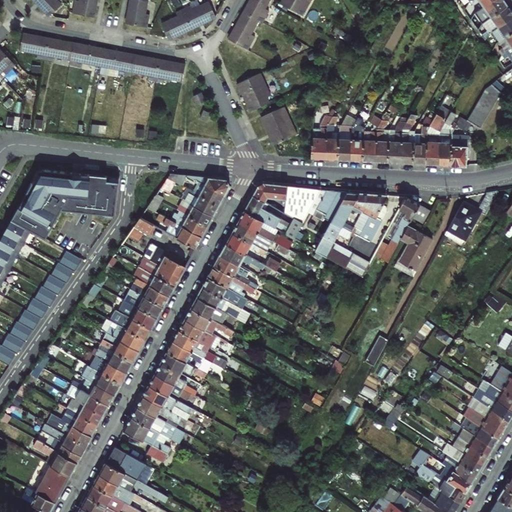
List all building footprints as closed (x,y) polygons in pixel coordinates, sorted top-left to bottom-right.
[(61,4),(57,0),(35,0),(47,13),(49,15),(61,4)] [(79,0),(80,0),(78,0),(74,0),(72,13),(93,17),(96,0),(79,0)] [(130,0),(126,23),(147,28),(150,14),(145,13),(147,0),(130,0)] [(263,23),(269,11),(265,9),(269,0),(250,0),(244,12),(259,21),(263,23)] [(282,0),(281,3),(281,4),(302,15),(310,0),(282,0)] [(485,20),(507,5),(503,0),(492,0),(484,7),(478,10),(485,20)] [(209,2),(193,10),(190,5),(184,8),(193,28),(213,19),(215,18),(216,17),(209,2)] [(488,34),(489,32),(493,30),(498,27),(511,17),(511,11),(507,5),(485,20),(482,22),(487,30),(481,34),(484,39),(488,34)] [(193,28),(184,8),(177,11),(179,16),(162,24),(169,39),(174,37),(193,28)] [(248,50),(255,37),(251,34),(259,21),(244,12),(230,40),(248,50)] [(474,15),(471,19),(478,29),(481,24),(474,15)] [(505,37),(511,32),(511,17),(498,27),(493,30),(489,32),(488,34),(495,45),(496,43),(502,39),(505,37)] [(276,24),(274,29),(283,34),(285,29),(276,24)] [(283,34),(274,29),(271,34),(280,39),(283,34)] [(503,53),(511,47),(511,32),(505,37),(502,39),(496,43),(495,45),(500,52),(496,54),(499,59),(502,55),(503,53)] [(23,50),(38,53),(37,58),(45,59),(46,55),(49,38),(23,33),(20,50),(23,50)] [(68,59),(70,59),(73,43),(58,40),(49,38),(46,55),(45,59),(53,61),(54,56),(68,59)] [(83,62),(100,65),(102,58),(103,49),(86,45),(73,43),(70,59),(69,64),(82,67),(83,62)] [(379,47),(376,44),(368,52),(372,55),(379,47)] [(511,57),(511,47),(503,53),(502,55),(499,59),(501,62),(511,56),(511,57)] [(0,71),(2,70),(6,73),(16,64),(1,48),(0,49),(0,71)] [(118,74),(130,76),(131,71),(133,64),(134,55),(103,49),(102,58),(100,65),(119,69),(118,74)] [(158,69),(160,60),(134,55),(133,64),(131,71),(133,71),(148,74),(148,79),(156,81),(156,76),(158,69)] [(181,81),(182,81),(185,65),(160,60),(158,69),(156,76),(156,81),(164,82),(164,78),(181,81)] [(271,95),(261,72),(237,83),(244,97),(248,96),(254,109),(270,102),(268,97),(271,95)] [(298,83),(301,88),(311,84),(309,79),(298,83)] [(504,88),(495,80),(492,83),(501,91),(504,88)] [(481,128),(502,92),(501,91),(492,83),(485,89),(467,120),(462,117),(457,124),(457,125),(467,131),(472,123),(481,128)] [(311,84),(301,88),(303,93),(314,89),(311,84)] [(18,86),(14,90),(21,98),(25,94),(18,86)] [(21,98),(14,90),(10,93),(17,102),(21,98)] [(197,104),(206,100),(202,92),(194,96),(197,104)] [(248,96),(244,97),(250,111),(254,109),(248,96)] [(400,108),(391,103),(389,108),(397,112),(400,108)] [(339,105),(336,110),(335,114),(339,116),(344,107),(339,105)] [(447,118),(451,111),(441,105),(437,113),(447,118)] [(261,117),(274,144),(297,134),(284,106),(261,117)] [(430,126),(437,113),(432,110),(428,117),(427,117),(422,126),(430,126)] [(447,118),(445,122),(450,125),(456,114),(451,111),(447,118)] [(405,113),(400,122),(407,122),(410,116),(405,113)] [(403,130),(401,162),(413,163),(415,135),(415,130),(410,130),(417,117),(412,113),(410,116),(407,122),(403,130)] [(426,164),(438,164),(439,132),(441,128),(445,122),(447,118),(437,113),(430,126),(428,129),(426,164)] [(311,158),(326,158),(327,132),(328,126),(329,124),(333,117),(333,116),(329,115),(326,115),(321,124),(320,128),(312,128),(311,158)] [(363,161),(376,161),(378,127),(382,120),(374,115),(370,122),(374,125),(374,129),(372,129),(372,131),(365,131),(363,161)] [(352,125),(350,160),(363,161),(365,131),(365,128),(358,128),(363,119),(358,116),(352,125)] [(376,161),(388,162),(390,129),(385,129),(389,121),(388,121),(382,120),(378,127),(376,161)] [(388,162),(401,162),(403,130),(407,122),(400,122),(396,130),(390,129),(388,162)] [(328,126),(327,132),(340,132),(340,129),(336,128),(337,125),(334,124),(329,124),(328,126)] [(340,132),(338,159),(350,160),(352,125),(340,125),(340,129),(340,132)] [(413,163),(426,164),(428,129),(430,126),(422,126),(422,135),(415,135),(413,163)] [(451,165),(452,135),(452,132),(454,129),(441,128),(439,132),(438,164),(451,165)] [(326,158),(338,159),(340,132),(327,132),(326,158)] [(471,135),(452,135),(451,165),(464,166),(465,166),(466,158),(470,158),(471,135)] [(60,209),(114,215),(118,177),(43,169),(39,171),(37,172),(11,220),(31,231),(46,239),(60,209)] [(167,177),(187,188),(189,184),(186,183),(188,179),(186,177),(186,175),(170,173),(167,177)] [(199,181),(224,195),(230,185),(226,179),(186,175),(186,177),(188,179),(195,182),(197,180),(199,181)] [(194,191),(219,205),(224,195),(199,181),(194,191)] [(309,212),(322,189),(265,183),(259,185),(254,195),(266,201),(273,206),(277,200),(289,201),(287,214),(294,217),(303,222),(309,212)] [(168,191),(167,191),(160,187),(154,197),(162,201),(168,191)] [(322,189),(309,212),(323,220),(324,217),(331,221),(333,218),(348,191),(322,189)] [(213,215),(219,205),(194,191),(191,190),(185,200),(213,215)] [(481,205),(489,210),(499,191),(498,190),(488,192),(481,205)] [(344,224),(354,204),(361,193),(360,193),(348,191),(333,218),(344,224)] [(360,229),(358,232),(357,232),(366,237),(371,240),(382,218),(378,215),(389,195),(361,193),(354,204),(364,210),(355,226),(360,229)] [(245,210),(278,229),(285,233),(291,223),(262,207),(266,201),(254,195),(245,210)] [(155,211),(162,201),(154,197),(147,207),(155,211)] [(412,218),(420,204),(407,197),(405,197),(392,222),(397,224),(399,225),(392,239),(389,244),(381,258),(388,262),(401,239),(407,227),(412,218)] [(208,226),(213,215),(185,200),(184,200),(181,207),(190,212),(188,215),(208,226)] [(277,200),(273,206),(287,214),(289,201),(277,200)] [(463,202),(448,229),(467,239),(482,212),(478,210),(463,202)] [(511,203),(499,222),(504,226),(511,215),(511,203)] [(412,218),(418,221),(425,207),(420,204),(412,218)] [(478,210),(482,212),(486,214),(489,210),(481,205),(478,210)] [(425,207),(418,221),(423,224),(431,210),(425,207)] [(240,221),(289,248),(295,251),(297,247),(291,244),(292,242),(276,232),(278,229),(245,210),(240,221)] [(202,236),(208,226),(188,215),(179,211),(177,214),(174,212),(170,219),(202,236)] [(154,224),(140,217),(127,235),(138,241),(144,231),(149,234),(154,224)] [(170,233),(192,245),(196,248),(202,236),(170,219),(167,217),(164,223),(169,226),(170,224),(174,226),(170,233)] [(285,233),(295,238),(299,231),(303,222),(294,217),(291,223),(285,233)] [(332,245),(342,227),(356,235),(357,232),(358,232),(344,224),(333,218),(331,221),(316,250),(317,250),(324,255),(362,276),(370,261),(354,252),(352,256),(332,245)] [(11,220),(0,239),(0,288),(31,231),(11,220)] [(286,254),(289,248),(240,221),(233,232),(266,251),(273,255),(277,249),(286,254)] [(399,225),(397,224),(389,237),(392,239),(399,225)] [(416,232),(407,227),(401,239),(409,244),(400,261),(403,262),(420,231),(417,229),(416,232)] [(303,233),(299,231),(295,238),(299,241),(303,233)] [(433,239),(420,231),(403,262),(416,269),(433,239)] [(227,243),(276,271),(281,263),(265,254),(266,251),(233,232),(227,243)] [(389,244),(382,240),(374,254),(381,258),(389,244)] [(221,254),(241,265),(245,259),(274,275),(276,271),(227,243),(221,254)] [(187,254),(191,256),(196,248),(192,245),(187,254)] [(180,276),(186,265),(166,255),(168,252),(158,247),(151,260),(180,276)] [(61,264),(62,265),(69,252),(65,250),(58,262),(61,264)] [(322,260),(324,255),(317,250),(314,256),(322,260)] [(69,252),(62,265),(73,270),(74,271),(81,258),(69,252)] [(113,265),(120,256),(115,253),(108,262),(113,265)] [(241,265),(221,254),(215,265),(256,288),(258,284),(244,276),(248,269),(241,265)] [(139,266),(175,285),(180,276),(151,260),(144,256),(139,266)] [(53,276),(54,276),(61,264),(58,262),(57,262),(50,274),(53,276)] [(109,276),(116,266),(113,265),(108,262),(101,272),(109,276)] [(73,270),(61,264),(54,276),(65,282),(66,283),(73,270)] [(209,276),(244,295),(245,293),(242,291),(244,288),(253,293),(256,288),(215,265),(209,276)] [(137,277),(170,295),(175,285),(139,266),(134,276),(137,277)] [(102,286),(109,276),(101,272),(94,282),(102,286)] [(42,286),(44,288),(46,289),(53,276),(50,274),(49,274),(42,286)] [(53,276),(46,289),(56,294),(58,295),(65,282),(54,276),(53,276)] [(238,305),(244,295),(209,276),(203,286),(238,305)] [(163,306),(170,295),(137,277),(134,283),(141,286),(138,292),(163,306)] [(102,286),(94,282),(87,292),(94,297),(102,286)] [(141,286),(134,283),(131,288),(138,292),(141,286)] [(41,286),(34,298),(37,299),(38,300),(44,288),(42,286),(41,286)] [(238,305),(203,286),(198,296),(224,311),(233,316),(236,318),(242,307),(238,305)] [(44,288),(38,300),(48,306),(50,306),(56,294),(46,289),(44,288)] [(125,299),(157,317),(163,306),(138,292),(131,288),(125,299)] [(94,297),(87,292),(80,303),(87,307),(94,297)] [(224,311),(198,296),(192,307),(227,326),(230,321),(221,317),(224,311)] [(28,311),(30,312),(37,299),(34,298),(33,297),(26,309),(28,311)] [(37,299),(30,312),(40,317),(41,318),(48,306),(38,300),(37,299)] [(119,310),(151,328),(157,317),(125,299),(119,310)] [(145,339),(151,328),(119,310),(111,306),(109,310),(115,314),(111,320),(145,339)] [(192,307),(186,319),(212,333),(216,326),(224,331),(223,332),(231,337),(234,331),(227,326),(192,307)] [(24,309),(17,321),(20,323),(21,323),(28,311),(26,309),(24,309)] [(30,312),(28,311),(21,323),(32,329),(33,330),(40,317),(30,312)] [(221,317),(230,321),(233,316),(224,311),(221,317)] [(140,350),(145,339),(111,320),(107,318),(101,329),(107,332),(140,350)] [(180,329),(210,346),(213,341),(217,343),(220,338),(212,333),(186,319),(180,329)] [(11,334),(13,335),(20,323),(17,321),(16,321),(9,333),(11,334)] [(24,341),(25,342),(32,329),(21,323),(20,323),(13,335),(24,341)] [(65,337),(72,327),(65,323),(58,334),(65,337)] [(208,351),(210,346),(180,329),(173,340),(222,367),(236,375),(241,366),(231,360),(229,363),(208,351)] [(4,346),(11,334),(9,333),(8,332),(1,344),(1,345),(4,346)] [(133,361),(140,350),(107,332),(101,343),(133,361)] [(4,346),(17,353),(24,341),(13,335),(11,334),(4,346)] [(374,366),(388,339),(380,335),(366,361),(374,366)] [(167,351),(215,377),(218,371),(219,372),(222,367),(173,340),(167,351)] [(95,354),(127,372),(133,361),(101,343),(97,349),(94,348),(91,352),(95,354)] [(4,346),(0,352),(0,360),(9,365),(16,353),(4,346)] [(161,362),(181,373),(184,370),(199,378),(201,376),(212,382),(215,377),(167,351),(161,362)] [(121,382),(127,372),(95,354),(89,365),(121,382)] [(43,368),(50,358),(44,355),(36,365),(43,368)] [(495,386),(502,390),(511,396),(511,371),(492,358),(487,365),(499,372),(491,384),(492,384),(495,386)] [(179,377),(181,373),(161,362),(155,373),(191,393),(194,388),(186,384),(187,382),(179,377)] [(87,379),(115,394),(121,382),(89,365),(82,376),(87,379)] [(429,379),(431,380),(435,383),(441,375),(434,371),(429,379)] [(483,387),(487,381),(473,372),(470,376),(478,381),(476,383),(483,387)] [(189,397),(191,393),(155,373),(149,384),(169,395),(172,391),(180,396),(181,393),(189,397)] [(81,389),(109,405),(115,394),(87,379),(81,389)] [(435,383),(431,380),(426,387),(432,391),(437,384),(435,383)] [(143,394),(183,417),(186,411),(198,418),(201,413),(169,395),(149,384),(143,394)] [(491,384),(486,393),(511,408),(511,396),(502,390),(499,394),(493,390),(495,386),(492,384),(491,384)] [(399,388),(395,385),(390,392),(401,400),(403,396),(396,391),(399,388)] [(473,397),(480,402),(509,421),(511,416),(511,408),(486,393),(479,388),(473,397)] [(75,399),(104,415),(109,405),(81,389),(75,399)] [(390,392),(384,400),(394,407),(397,402),(399,404),(401,400),(390,392)] [(188,419),(183,417),(143,394),(138,405),(157,416),(159,413),(184,427),(188,419)] [(73,398),(68,408),(69,408),(98,424),(104,415),(75,399),(73,398)] [(391,428),(402,412),(394,407),(384,400),(380,407),(390,413),(383,423),(391,428)] [(397,402),(394,407),(402,412),(405,408),(399,404),(397,402)] [(480,402),(475,410),(504,430),(509,421),(480,402)] [(132,416),(167,436),(170,437),(185,446),(191,435),(157,416),(138,405),(132,416)] [(470,419),(473,422),(481,426),(499,439),(504,430),(475,410),(469,406),(464,415),(470,419)] [(67,422),(92,436),(98,424),(69,408),(66,413),(70,415),(67,422)] [(0,418),(5,422),(10,415),(4,412),(0,417),(0,418)] [(48,424),(68,435),(87,446),(92,436),(67,422),(63,419),(53,414),(48,424)] [(163,443),(167,436),(132,416),(124,429),(148,443),(144,450),(163,460),(167,453),(168,453),(171,448),(163,443)] [(467,423),(465,427),(494,447),(499,439),(481,426),(478,430),(467,423)] [(473,438),(470,444),(488,456),(494,447),(465,427),(462,432),(473,438)] [(185,451),(187,446),(185,446),(170,437),(168,441),(185,451)] [(459,437),(453,446),(483,465),(488,456),(470,444),(463,439),(459,437)] [(51,465),(70,475),(78,462),(53,448),(37,439),(33,446),(51,456),(47,462),(51,465)] [(58,439),(53,448),(78,462),(82,455),(63,444),(63,442),(58,439)] [(444,451),(448,454),(478,474),(483,465),(453,446),(449,443),(444,451)] [(423,464),(430,454),(422,449),(413,461),(421,467),(423,464)] [(430,454),(423,464),(432,469),(438,460),(430,454)] [(478,474),(448,454),(443,463),(448,467),(472,483),(478,474)] [(143,463),(132,457),(128,463),(139,469),(143,463)] [(169,497),(106,462),(99,474),(130,491),(134,485),(156,497),(157,496),(167,502),(169,497)] [(139,470),(128,464),(124,470),(135,477),(139,470)] [(315,473),(318,468),(309,464),(307,468),(315,473)] [(431,482),(438,486),(461,503),(467,493),(442,476),(432,469),(423,464),(421,467),(420,468),(434,477),(431,482)] [(56,502),(70,475),(51,465),(36,492),(56,502)] [(448,467),(442,476),(467,493),(472,483),(448,467)] [(315,473),(314,476),(320,480),(325,472),(318,468),(315,473)] [(134,493),(130,491),(99,474),(94,485),(141,511),(145,505),(131,498),(134,493)] [(408,484),(402,494),(423,509),(430,499),(408,484)] [(87,496),(117,511),(118,511),(121,507),(130,511),(140,511),(141,511),(94,485),(87,496)] [(434,501),(440,506),(449,511),(454,511),(461,503),(438,486),(434,492),(438,494),(434,501)] [(27,487),(21,498),(46,511),(50,511),(56,502),(36,492),(27,487)] [(511,511),(511,491),(504,487),(489,511),(511,511)] [(117,511),(87,496),(81,507),(91,511),(117,511)] [(428,511),(436,511),(440,506),(434,501),(430,499),(423,509),(428,511)]
